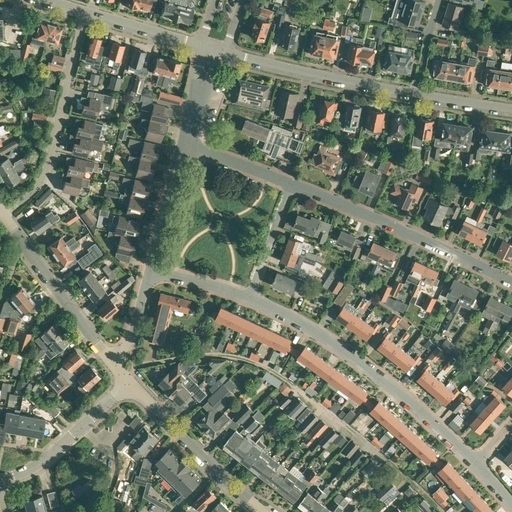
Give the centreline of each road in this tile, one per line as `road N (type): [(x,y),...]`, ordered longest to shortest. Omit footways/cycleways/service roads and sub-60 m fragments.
road 1 (residential): [(473,467),(361,363),(251,296)]
road 2 (residential): [(511,283),(291,184)]
road 3 (residential): [(0,211),(46,172),(85,11)]
road 4 (residential): [(116,371),(0,211)]
road 5 (residential): [(413,96),(224,52)]
road 6 (residential): [(263,511),(129,385)]
road 7 (residential): [(129,385),(33,468),(0,481)]
road 8 (residential): [(146,268),(182,145)]
road 9 (residential): [(201,45),(85,11)]
